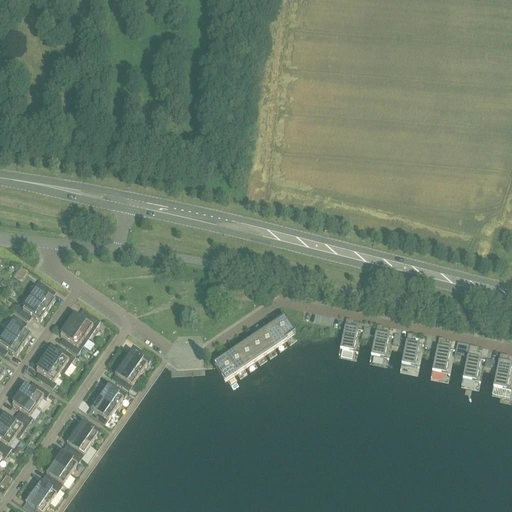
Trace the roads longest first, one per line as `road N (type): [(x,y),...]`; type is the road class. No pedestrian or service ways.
road 1 (residential): [(132,323),(185,359),(276,304),(511,349)]
road 2 (tertiary): [(128,209),(511,300)]
road 3 (tertiary): [(511,287),(131,196)]
road 4 (residential): [(132,323),(0,507)]
road 5 (residential): [(0,399),(82,285)]
